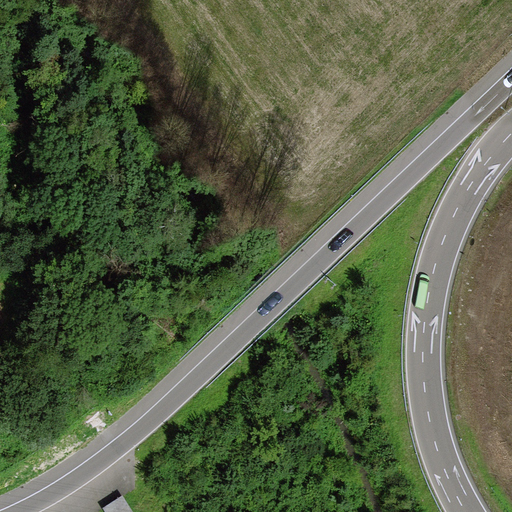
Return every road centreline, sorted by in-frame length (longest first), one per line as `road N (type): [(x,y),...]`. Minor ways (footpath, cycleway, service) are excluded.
road 1 (motorway): [(511,81),(150,422),(18,511)]
road 2 (motorway): [(466,511),(429,416),(424,327),(434,268),(456,212),(511,133)]
road 3 (track): [(260,267),(157,129),(91,0)]
